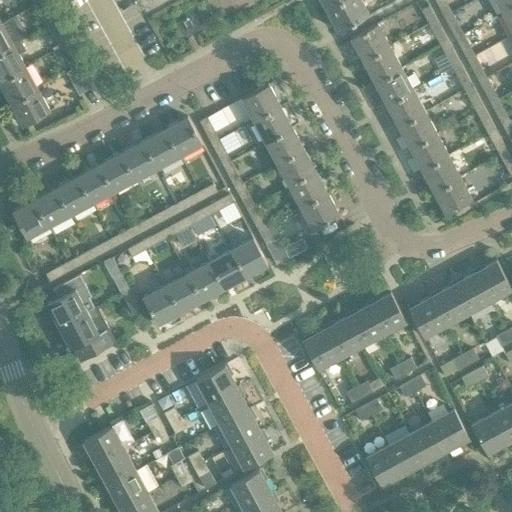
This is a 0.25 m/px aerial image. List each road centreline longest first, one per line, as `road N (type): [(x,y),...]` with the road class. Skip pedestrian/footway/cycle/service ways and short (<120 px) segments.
road 1 (residential): [(351,511),(256,337),(239,329),(215,332),(31,425)]
road 2 (residential): [(380,214),(290,48),(260,40),(152,100)]
road 3 (residential): [(152,100),(0,167)]
road 4 (residential): [(380,214),(411,245),(439,246),(511,215)]
